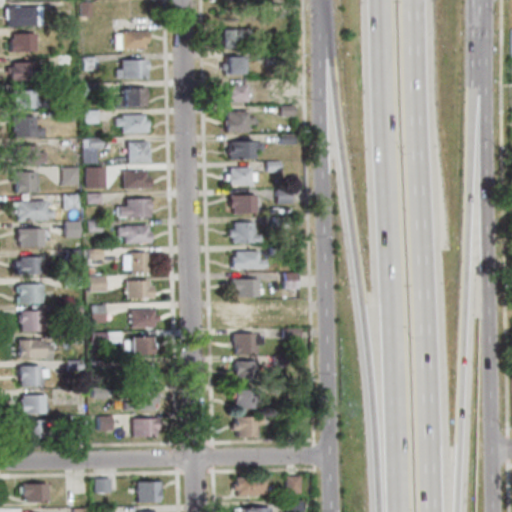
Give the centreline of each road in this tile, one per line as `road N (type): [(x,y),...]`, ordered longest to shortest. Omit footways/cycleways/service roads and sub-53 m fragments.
road 1 (motorway): [(319,0),(338,80),(384,511)]
road 2 (residential): [(195,511),(178,0)]
road 3 (motorway): [(430,511),(415,0)]
road 4 (motorway): [(385,0),(398,511)]
road 5 (secondary): [(317,0),(328,456)]
road 6 (motorway): [(449,511),(479,100)]
road 7 (secondary): [(492,511),(479,100)]
road 8 (residential): [(328,456),(0,462)]
